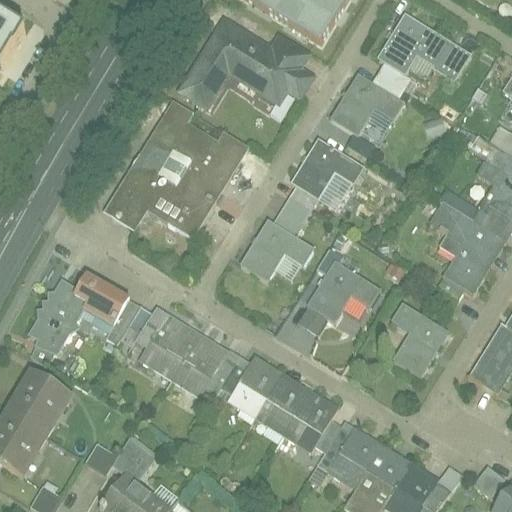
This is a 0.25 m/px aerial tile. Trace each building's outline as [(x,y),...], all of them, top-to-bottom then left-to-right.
[(252,0),(324,42),(348,0),(252,0)] [(359,78),(332,119),(360,137),(375,114),(393,126),(406,108),(400,104),(414,83),(407,78),(417,62),(455,86),(471,62),(405,19),(376,63),(385,69),(373,87),(359,78)] [(221,21),(174,96),(206,115),(228,80),(279,111),(287,98),(300,106),(315,82),(302,75),(312,60),(278,39),(270,51),(221,21)] [(0,72),(22,36),(0,23),(0,72)] [(179,109),(111,219),(141,238),(154,218),(199,246),(255,156),(229,140),(224,149),(196,132),(202,123),(179,109)] [(444,282),(469,298),(511,232),(511,136),(501,130),(489,147),(479,141),(470,155),(480,162),(436,230),(450,239),(441,253),(456,263),(444,282)] [(314,253),(296,242),(334,179),(354,190),(365,173),(317,144),(290,189),(297,194),(275,230),(268,225),(241,269),(268,286),(285,259),(303,270),(314,253)] [(328,278),(307,311),(333,328),(352,299),(371,312),(382,295),(341,269),(345,262),(332,254),(320,273),(328,278)] [(61,284),(28,346),(60,363),(84,319),(110,332),(127,300),(84,277),(76,292),(61,284)] [(392,364),(420,381),(448,337),(403,308),(391,326),(409,337),(392,364)] [(129,357),(202,401),(228,356),(156,313),(129,357)] [(501,329),(468,383),(497,401),(511,376),(511,323),(506,332),(501,329)] [(256,360),(228,404),(310,456),(338,412),(256,360)] [(0,418),(0,470),(22,484),(72,403),(26,375),(0,418)] [(423,511),(441,483),(355,433),(329,478),(357,494),(346,511),(423,511)] [(104,478),(114,457),(94,447),(84,468),(104,478)] [(488,501),(502,483),(485,470),(471,489),(488,501)] [(156,511),(162,505),(126,477),(98,511),(156,511)] [(28,510),(31,511),(55,511),(63,498),(42,486),(28,510)]
